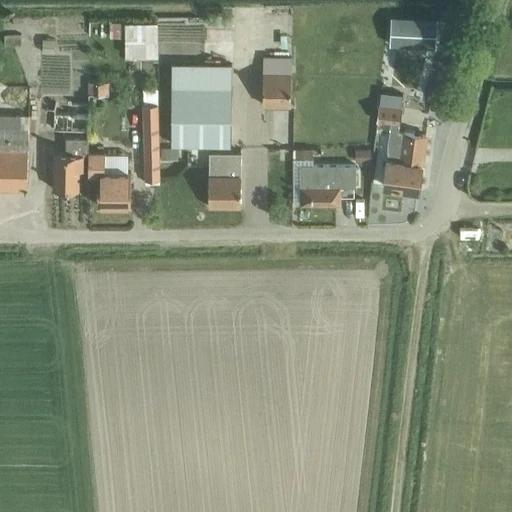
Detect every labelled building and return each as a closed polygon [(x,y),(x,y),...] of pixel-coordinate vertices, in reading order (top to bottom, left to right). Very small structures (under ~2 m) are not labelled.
[(435,18),(390,16),(389,44),(434,46),(435,18)] [(123,21),(108,21),(108,38),(123,38),(123,21)] [(128,25),(128,60),(162,60),(162,24),(128,25)] [(20,33),(3,34),(3,43),(20,42),(20,33)] [(41,38),(41,51),(53,52),(53,39),(41,38)] [(290,56),(262,56),(261,104),(289,105),(290,56)] [(231,63),(171,62),(171,88),(170,144),(230,145),(231,89),(231,63)] [(108,78),(88,78),(88,91),(108,91),(108,78)] [(142,105),(144,184),(158,184),(157,104),(156,87),(142,88),(142,105)] [(86,129),(87,102),(87,99),(72,99),(72,101),(72,112),(53,112),(52,128),(86,129)] [(400,108),(378,105),(376,121),(398,124),(400,108)] [(0,186),(25,186),(26,114),(0,113),(0,186)] [(290,126),(267,129),(269,140),(292,137),(290,126)] [(385,159),(382,185),(417,190),(425,135),(403,132),(400,153),(386,151),(385,159)] [(64,153),(52,153),(51,188),(77,189),(77,169),(81,169),(81,154),(87,154),(87,151),(87,135),(64,135),(64,153)] [(160,147),(161,158),(177,158),(176,146),(160,147)] [(310,149),(295,149),(294,158),(310,157),(310,149)] [(374,149),(357,149),(357,164),(374,164),(374,149)] [(129,205),(129,171),(127,171),(127,153),(119,153),(103,153),(103,151),(87,151),(87,154),(86,172),(97,172),(97,204),(129,205)] [(230,152),(208,151),(208,155),(207,206),(239,206),(240,164),(240,155),(240,152),(230,152)] [(354,165),(298,165),(298,202),(338,202),(338,185),(355,185),(354,165)] [(339,211),(313,209),(313,216),(338,218),(339,211)]
